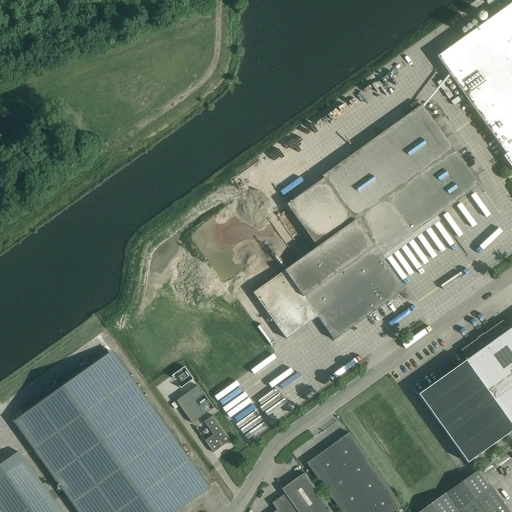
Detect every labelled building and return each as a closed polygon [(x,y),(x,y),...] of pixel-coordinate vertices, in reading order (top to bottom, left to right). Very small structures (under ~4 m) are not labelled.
[(503,156),(511,168),(511,2),(436,57),(506,154),(503,156)] [(322,176),(324,180),(287,206),(317,247),(253,293),(286,339),(317,317),(334,340),(405,289),(381,256),(412,234),(478,187),(479,186),(468,171),(472,168),(469,164),(466,167),(421,105),(372,140),(322,176)] [(321,140),(327,136),(321,126),(314,131),(321,140)] [(308,135),(315,144),(319,141),(312,132),(308,135)] [(481,194),(475,198),(488,222),(494,219),(481,194)] [(464,228),(471,223),(461,209),(454,214),(464,228)] [(454,227),(459,224),(454,214),(448,217),(454,227)] [(511,327),(509,329),(502,320),(484,333),(483,333),(482,335),(461,350),(467,359),(418,394),(467,463),(511,430),(511,327)] [(175,511),(209,488),(111,351),(14,421),(78,511),(175,511)] [(192,423),(204,414),(194,401),(203,394),(212,408),(211,409),(213,408),(197,385),(176,400),(192,423)] [(231,440),(213,415),(204,422),(213,435),(205,441),(196,428),(195,428),(213,453),(231,440)] [(306,463),(341,511),(392,511),(402,506),(349,433),(306,463)] [(61,511),(18,452),(0,464),(0,511),(61,511)] [(447,492),(461,511),(509,511),(478,469),(447,492)] [(331,511),(304,473),(281,489),(285,494),(271,503),(276,510),(273,511),(331,511)] [(461,511),(447,492),(418,511),(461,511)]
